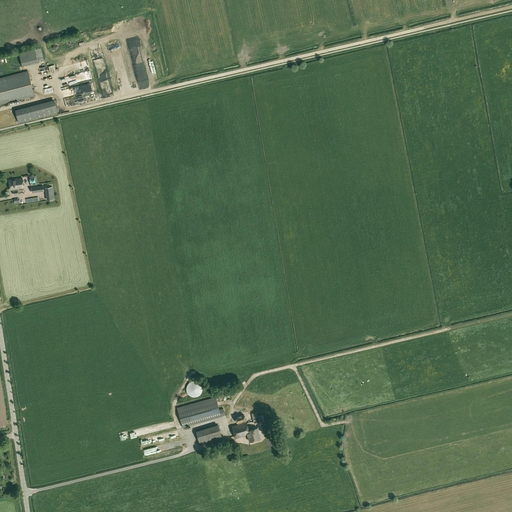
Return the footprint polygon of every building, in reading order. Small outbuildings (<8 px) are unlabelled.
[(34,49),(38,62),(44,60),(41,48),(34,49)] [(38,62),(34,49),(19,53),(22,66),(38,62)] [(0,104),(34,96),(28,70),(0,77),(0,104)] [(98,77),(100,91),(109,90),(108,78),(105,79),(105,76),(98,77)] [(91,80),(60,87),(62,97),(93,90),(91,80)] [(54,101),(15,111),(18,123),(57,112),(54,101)] [(9,180),(10,190),(13,189),(13,195),(18,194),(18,191),(17,189),(24,188),(22,178),(9,180)] [(52,187),(46,188),(47,200),(54,199),(52,187)] [(201,385),(200,384),(199,382),(197,382),(195,381),(194,381),(192,381),(190,382),(189,383),(188,385),(187,386),(186,388),(186,390),(187,391),(187,393),(189,394),(190,396),(191,396),(193,397),(195,397),(197,397),(198,396),(200,395),(201,393),(202,392),(202,390),(202,388),(202,387),(201,385)] [(225,415),(223,408),(219,409),(216,397),(177,407),(182,427),(225,415)] [(237,423),(245,420),(244,414),(235,417),(237,423)] [(263,415),(257,416),(252,417),(254,424),(264,421),(263,415)] [(257,427),(249,430),(246,422),(232,426),(235,438),(247,434),(249,441),(260,438),(257,427)] [(218,424),(196,431),(200,445),(222,439),(218,424)]
